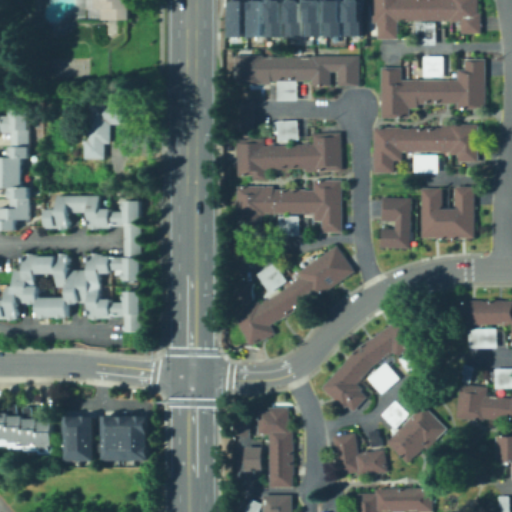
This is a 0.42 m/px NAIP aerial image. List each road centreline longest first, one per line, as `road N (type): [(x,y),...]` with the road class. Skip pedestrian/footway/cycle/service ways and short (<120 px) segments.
road 1 (primary): [(188,0),(190,511)]
road 2 (tertiary): [(189,374),(276,373),(303,360),(375,292),(441,269),(511,267)]
road 3 (tertiary): [(0,364),(189,374)]
road 4 (residential): [(351,109),(359,129),(357,224),(375,292)]
road 5 (residential): [(511,115),(501,267)]
road 6 (residential): [(0,244),(120,243)]
